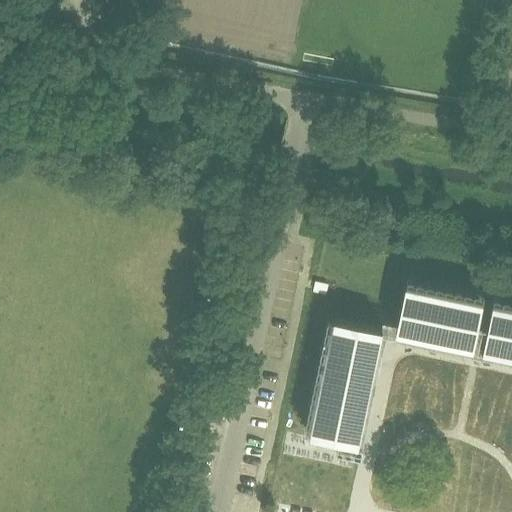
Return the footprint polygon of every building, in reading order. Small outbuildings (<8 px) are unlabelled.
[(0,226),(0,267),(2,268),(10,228),(0,226)] [(10,228),(2,268),(23,272),(31,233),(10,228)] [(31,233),(23,272),(45,276),(53,237),(31,233)] [(69,240),(61,280),(84,284),(91,245),(69,240)] [(91,245),(84,284),(105,288),(113,249),(91,245)] [(113,249),(105,288),(126,293),(134,253),(113,249)] [(134,253),(126,293),(147,297),(155,258),(134,253)] [(155,258),(147,297),(169,301),(177,262),(155,258)] [(396,329),(396,330),(473,346),(478,322),(483,298),(406,282),(396,329)] [(19,290),(17,303),(26,305),(29,292),(19,290)] [(487,324),(482,348),(511,354),(511,304),(492,300),(487,324)] [(70,301),(68,313),(77,315),(80,303),(70,301)] [(92,305),(89,318),(98,320),(101,307),(92,305)] [(101,307),(98,320),(108,321),(110,309),(101,307)] [(134,314),(132,326),(141,328),(143,315),(134,314)] [(143,315),(141,328),(150,330),(153,317),(143,315)] [(334,317),(310,432),(333,437),(338,438),(358,442),(382,327),(334,317)] [(125,339),(120,360),(156,367),(160,346),(125,339)] [(78,342),(76,351),(89,354),(91,345),(78,342)] [(76,351),(74,360),(87,363),(89,354),(76,351)] [(120,360),(116,380),(152,387),(156,367),(120,360)] [(116,380),(112,400),(148,407),(152,387),(116,380)] [(70,382),(68,391),(81,394),(83,385),(70,382)] [(68,391),(66,400),(79,403),(81,394),(68,391)] [(112,400),(108,420),(144,427),(148,407),(112,400)] [(108,420),(104,440),(140,447),(144,427),(108,420)] [(62,422),(60,431),(73,434),(74,425),(62,422)] [(60,431),(58,440),(71,443),(73,434),(60,431)] [(104,440),(100,461),(136,468),(140,447),(104,440)] [(44,456),(42,469),(51,471),(54,458),(44,456)] [(54,458),(51,471),(60,473),(63,460),(54,458)] [(84,464),(82,477),(91,479),(94,466),(84,464)] [(94,466),(91,479),(100,481),(103,468),(94,466)] [(114,470),(111,483),(120,485),(123,472),(114,470)] [(26,488),(20,511),(42,511),(47,492),(26,488)] [(47,492),(42,511),(63,511),(67,496),(47,492)] [(67,496),(63,511),(84,511),(87,500),(67,496)] [(87,500),(84,511),(105,511),(107,504),(87,500)]
